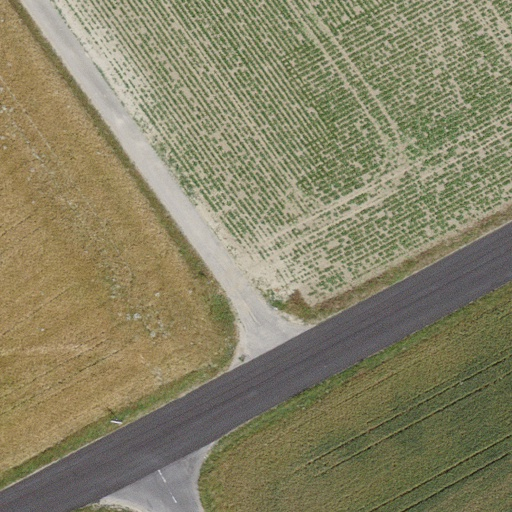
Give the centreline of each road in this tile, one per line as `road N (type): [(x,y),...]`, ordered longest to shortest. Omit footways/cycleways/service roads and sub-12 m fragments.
road 1 (unclassified): [(511,248),(14,511)]
road 2 (track): [(289,365),(31,0)]
